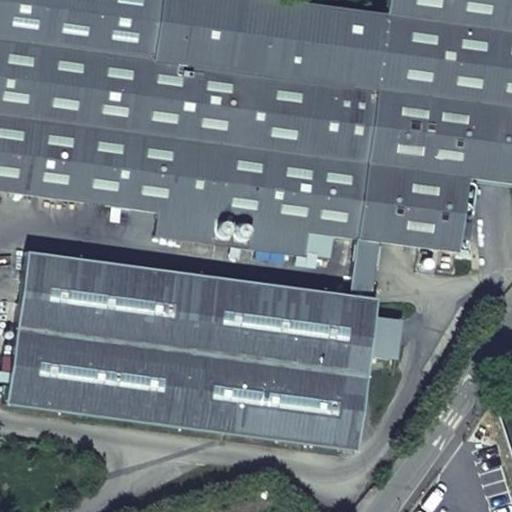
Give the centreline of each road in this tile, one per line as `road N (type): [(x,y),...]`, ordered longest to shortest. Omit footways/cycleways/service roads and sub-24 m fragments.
road 1 (unknown): [(0,424),(288,464),(343,460),(373,429),(431,300),(455,287),(511,281)]
road 2 (residential): [(378,511),(511,343)]
